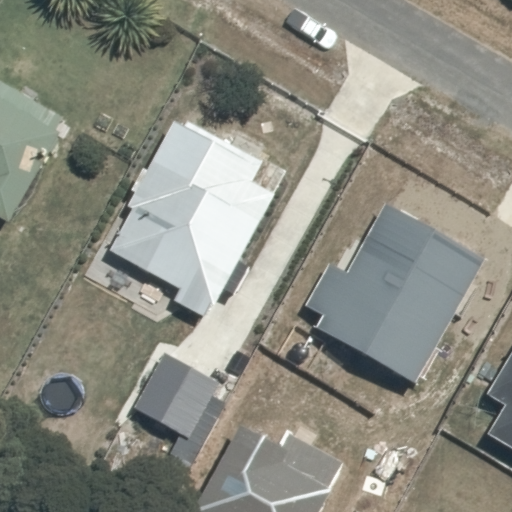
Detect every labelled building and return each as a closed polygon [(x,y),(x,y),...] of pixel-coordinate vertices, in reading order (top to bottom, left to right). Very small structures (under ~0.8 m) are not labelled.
[(0,83),(0,100),(59,134),(66,121),(0,83)] [(0,217),(13,225),(64,137),(59,134),(0,100),(0,217)] [(135,213),(139,215),(116,255),(185,294),(178,306),(206,322),(213,311),(216,313),(282,200),(258,186),(267,170),(191,126),(189,131),(184,128),(135,213)] [(222,387),(167,357),(136,415),(190,445),(222,387)] [(511,365),(493,399),(511,410),(493,441),(511,452),(511,365)]
